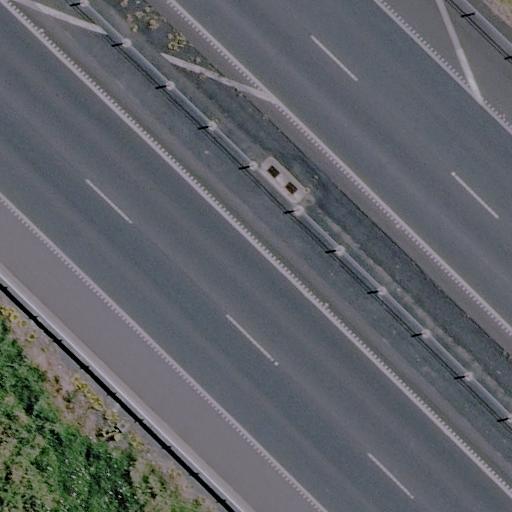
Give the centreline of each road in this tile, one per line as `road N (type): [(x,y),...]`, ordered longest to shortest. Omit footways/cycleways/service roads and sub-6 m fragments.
road 1 (motorway): [(396,511),(0,138)]
road 2 (motorway): [(233,0),(511,262)]
